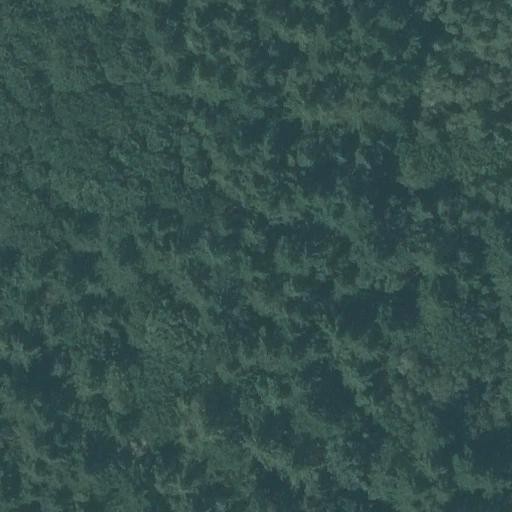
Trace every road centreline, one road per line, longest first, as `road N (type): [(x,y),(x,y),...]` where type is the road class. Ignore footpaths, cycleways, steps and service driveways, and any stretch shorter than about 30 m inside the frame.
road 1 (track): [(511,152),(374,138),(230,110),(100,55),(20,0)]
road 2 (track): [(511,84),(384,0)]
